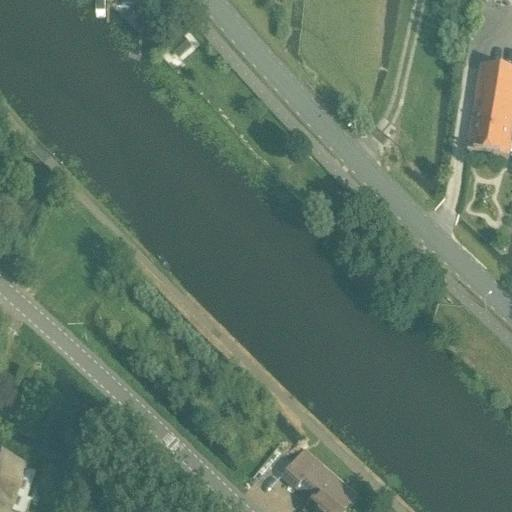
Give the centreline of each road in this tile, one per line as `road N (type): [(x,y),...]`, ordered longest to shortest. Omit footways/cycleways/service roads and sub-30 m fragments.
road 1 (secondary): [(511,314),(361,168),(210,0)]
road 2 (tertiary): [(243,511),(0,286)]
road 3 (track): [(428,0),(416,89),(399,131),(361,168)]
